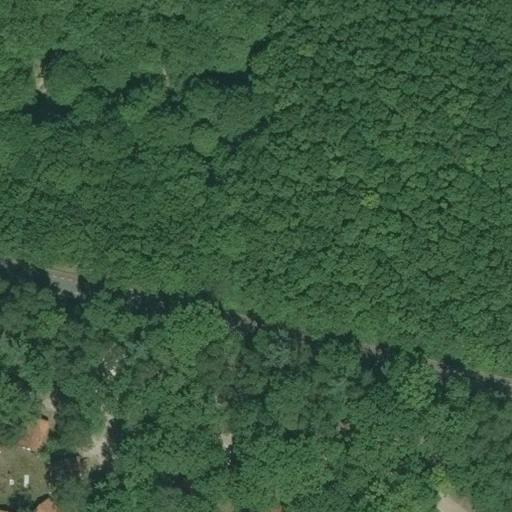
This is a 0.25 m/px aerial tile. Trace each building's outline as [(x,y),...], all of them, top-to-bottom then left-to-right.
[(26,425),(19,448),(38,454),(46,431),(26,425)] [(73,462),(49,467),(53,486),(77,481),(73,462)] [(232,473),(225,496),(244,502),(251,479),(232,473)] [(349,510),(361,493),(340,479),(329,496),(349,510)] [(192,511),(197,511),(210,501),(193,483),(179,496),(192,511)] [(57,511),(48,502),(36,511),(57,511)]
